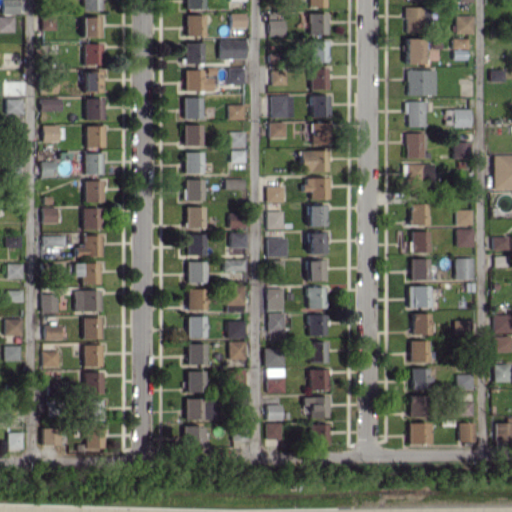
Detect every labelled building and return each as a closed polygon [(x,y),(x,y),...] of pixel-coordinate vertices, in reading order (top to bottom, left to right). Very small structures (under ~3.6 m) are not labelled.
[(0,0),(0,12),(16,13),(16,0),(0,0)] [(98,9),(97,0),(78,0),(79,9),(98,9)] [(181,0),(182,8),(201,8),(201,0),(181,0)] [(401,6),(402,31),(418,30),(417,5),(401,6)] [(226,27),(242,27),(242,12),(226,12),(226,27)] [(323,34),(324,12),(304,12),(304,33),(323,34)] [(201,35),(201,14),(182,14),(182,35),(201,35)] [(470,15),(452,14),(451,33),(470,33),(470,15)] [(0,30),(10,31),(10,16),(0,15),(0,30)] [(52,15),(38,15),(39,29),(52,29),(52,15)] [(98,36),(98,16),(78,16),(78,36),(98,36)] [(264,35),(280,35),(281,19),(264,19),(264,35)] [(402,63),(421,63),(420,37),(402,38),(402,63)] [(449,48),(465,48),(465,38),(449,37),(449,48)] [(242,58),(242,39),(215,39),(215,58),(242,58)] [(304,40),(305,61),(324,61),(324,40),(304,40)] [(180,63),(199,62),(199,41),(180,42),(180,63)] [(98,42),(79,43),(80,64),(99,64),(98,42)] [(224,67),(224,83),(240,83),(240,67),(224,67)] [(324,88),(324,67),(305,67),(306,88),(324,88)] [(181,90),(208,90),(208,76),(200,76),(200,69),(181,69),(181,90)] [(431,69),(403,69),(404,95),(431,94),(431,69)] [(501,69),(486,69),(486,80),(500,80),(501,69)] [(100,70),(80,70),(80,91),(99,91),(100,70)] [(267,84),(281,84),(281,70),(267,70),(267,84)] [(329,93),(306,94),(307,116),(329,116),(329,93)] [(288,94),(266,94),(266,116),(288,116),(288,94)] [(198,117),(198,96),(179,96),(179,118),(198,117)] [(36,110),(58,110),(58,98),(36,97),(36,110)] [(100,119),(100,98),(81,97),(81,118),(100,119)] [(1,113),(18,113),(18,98),(2,98),(1,113)] [(422,125),(422,100),(402,100),(402,126),(422,125)] [(241,103),(224,104),(224,118),(241,118),(241,103)] [(449,126),(467,126),(467,108),(449,108),(449,126)] [(265,137),(282,137),(281,122),(265,122),(265,137)] [(324,122),(307,122),(307,143),(324,143),(324,122)] [(199,145),(199,123),(180,123),(180,144),(199,145)] [(38,141),(55,141),(55,125),(38,125),(38,141)] [(81,146),(100,146),(100,125),(81,125),(81,146)] [(225,146),(241,146),(241,130),(224,131),(225,146)] [(420,132),(402,132),(403,157),(420,157),(420,132)] [(449,158),(468,157),(467,140),(449,141),(449,158)] [(226,161),(242,161),(242,150),(226,149),(226,161)] [(324,170),(323,149),(296,150),(297,171),(324,170)] [(199,172),(199,151),(180,151),(180,172),(199,172)] [(80,173),(99,173),(98,152),(80,152),(80,173)] [(511,153),(489,154),(490,189),(511,188),(511,153)] [(37,176),(52,175),(52,160),(37,160),(37,176)] [(17,176),(18,161),(4,161),(3,176),(17,176)] [(402,187),(429,188),(429,162),(403,162),(402,187)] [(325,176),(299,177),(300,191),(306,191),(306,198),(325,197),(325,176)] [(200,178),(180,179),(180,200),(200,199),(200,178)] [(221,178),(221,189),(240,188),(240,178),(221,178)] [(99,179),(80,180),(81,201),(100,200),(99,179)] [(262,201),(279,201),(279,185),(262,185),(262,201)] [(424,224),(425,203),(406,203),(405,224),(424,224)] [(323,225),(322,204),(303,205),(304,225),(323,225)] [(201,226),(201,205),(182,206),(182,227),(201,226)] [(38,222),(53,222),(53,206),(38,207),(38,222)] [(79,228),(97,228),(96,207),(78,207),(79,228)] [(468,208),(451,209),(452,224),(469,224),(468,208)] [(279,228),(279,210),(262,210),(263,228),(279,228)] [(242,227),(241,212),(225,212),(225,227),(242,227)] [(469,245),(469,228),(452,228),(452,245),(469,245)] [(425,230),(407,230),(407,251),(426,251),(425,230)] [(226,246),(242,246),(242,231),(226,231),(226,246)] [(303,232),(304,252),(323,252),(322,231),(303,232)] [(182,254),(202,254),(201,232),(182,233),(182,254)] [(61,245),(61,234),(38,234),(38,245),(61,245)] [(71,256),(97,255),(97,234),(79,234),(79,244),(71,244),(71,256)] [(1,236),(1,246),(17,246),(16,235),(1,236)] [(488,249),(505,249),(505,235),(488,235),(488,249)] [(282,236),(262,237),(262,256),(282,256),(282,236)] [(502,255),(490,256),(491,267),(504,265),(502,255)] [(407,279),(426,278),(425,257),(406,258),(407,279)] [(451,278),(469,278),(469,257),(451,257),(451,278)] [(241,259),(220,258),(220,270),(241,270),(241,259)] [(280,275),(280,259),(264,259),(264,274),(280,275)] [(303,259),(304,280),(322,280),(322,259),(303,259)] [(184,282),(203,281),(203,260),(183,261),(184,282)] [(19,262),(3,263),(3,278),(19,277),(19,262)] [(96,262),(70,262),(70,275),(78,275),(78,283),(96,283),(96,262)] [(427,306),(426,284),(404,285),(405,306),(427,306)] [(241,286),(221,286),(221,311),(241,311),(241,286)] [(322,286),(303,286),(303,307),(322,307),(322,286)] [(263,309),(280,309),(279,287),(262,287),(263,309)] [(184,288),(183,308),(202,309),(203,288),(184,288)] [(19,290),(2,289),(2,300),(18,301),(19,290)] [(71,311),(97,310),(96,289),(70,290),(71,311)] [(53,311),(52,293),(36,293),(36,311),(53,311)] [(280,331),(281,312),(264,312),(264,331),(280,331)] [(427,312),(408,312),(408,333),(427,333),(427,312)] [(322,313),(303,314),(304,335),(322,334),(322,313)] [(202,315),(183,315),(184,337),(203,336),(202,315)] [(97,316),(78,316),(79,338),(97,337),(97,316)] [(0,334),(18,334),(18,317),(0,317),(0,334)] [(223,338),(241,337),(241,319),(223,320),(223,338)] [(468,332),(468,319),(450,319),(450,331),(468,332)] [(57,338),(57,323),(40,323),(40,339),(57,338)] [(489,335),(490,351),(508,351),(507,335),(489,335)] [(425,361),(425,340),(406,339),(406,361),(425,361)] [(241,340),(224,341),(225,358),(242,358),(241,340)] [(305,341),(305,362),(323,362),(324,341),(305,341)] [(203,342),(183,343),(183,364),(203,364),(203,342)] [(0,359),(16,360),(16,345),(0,344),(0,359)] [(79,365),(98,365),(98,344),(79,344),(79,365)] [(260,365),(280,365),(279,347),(260,347),(260,365)] [(55,350),(38,350),(38,365),(55,364),(55,350)] [(490,363),(490,381),(507,381),(506,362),(490,363)] [(280,392),(280,367),(262,367),(263,392),(280,392)] [(407,367),(407,388),(427,388),(426,367),(407,367)] [(324,368),(305,368),(305,390),(324,389),(324,368)] [(242,369),(228,369),(228,386),(241,386),(242,369)] [(183,391),(202,391),(202,370),(183,370),(183,391)] [(99,392),(99,371),(79,371),(80,392),(99,392)] [(452,373),(453,388),(470,388),(470,373),(452,373)] [(406,415),(422,415),(421,394),(405,394),(406,415)] [(325,395),(300,396),(300,405),(306,405),(306,417),(325,416),(325,395)] [(99,398),(81,399),(81,420),(100,419),(99,398)] [(182,418),(214,418),(213,398),(181,398),(182,418)] [(469,402),(455,401),(454,414),(468,415),(469,402)] [(278,403),(262,404),(263,420),(278,419),(278,403)] [(244,439),(244,422),(228,422),(229,440),(244,439)] [(262,438),(277,438),(277,422),(262,422),(262,438)] [(424,422),(405,422),(405,443),(425,443),(424,422)] [(471,441),(471,422),(455,422),(455,441),(471,441)] [(510,422),(492,422),(491,440),(509,440),(510,422)] [(306,423),(307,445),(325,444),(325,423),(306,423)] [(199,425),(179,425),(178,446),(199,446),(199,425)] [(82,452),(101,452),(100,426),(81,426),(82,452)] [(56,444),(56,427),(37,428),(38,444),(56,444)] [(18,431),(4,432),(4,448),(19,448),(18,431)]
